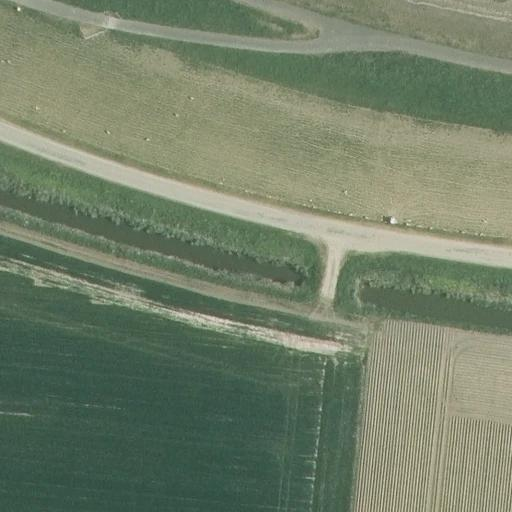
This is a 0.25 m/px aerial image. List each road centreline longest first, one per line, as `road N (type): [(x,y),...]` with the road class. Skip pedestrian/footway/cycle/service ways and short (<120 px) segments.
road 1 (unclassified): [(511,259),(245,211),(110,170),(0,125)]
road 2 (unclassified): [(23,0),(87,23),(226,44),(326,49),(367,35)]
